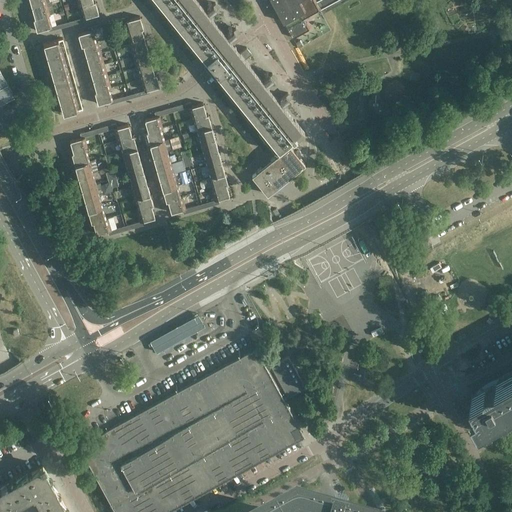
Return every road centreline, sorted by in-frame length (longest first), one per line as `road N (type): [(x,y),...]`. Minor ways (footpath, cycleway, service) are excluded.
road 1 (secondary): [(94,359),(511,129)]
road 2 (secondary): [(511,106),(162,299)]
road 3 (tertiary): [(0,218),(70,348)]
road 4 (tertiary): [(66,292),(0,167)]
